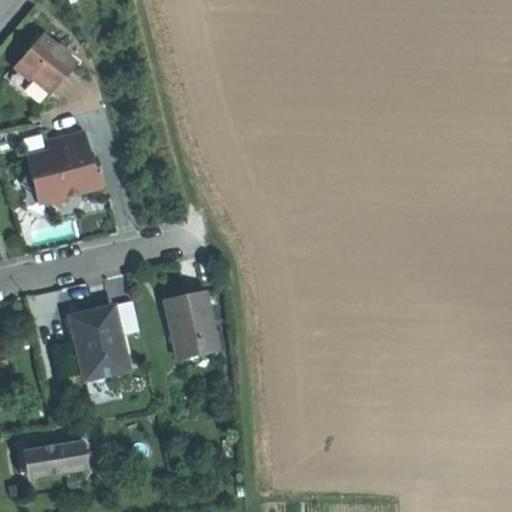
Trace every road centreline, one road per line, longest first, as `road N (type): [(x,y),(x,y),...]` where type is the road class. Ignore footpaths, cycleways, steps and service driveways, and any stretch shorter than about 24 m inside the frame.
road 1 (track): [(261,511),(237,273),(182,170),(138,0)]
road 2 (residential): [(0,280),(211,233)]
